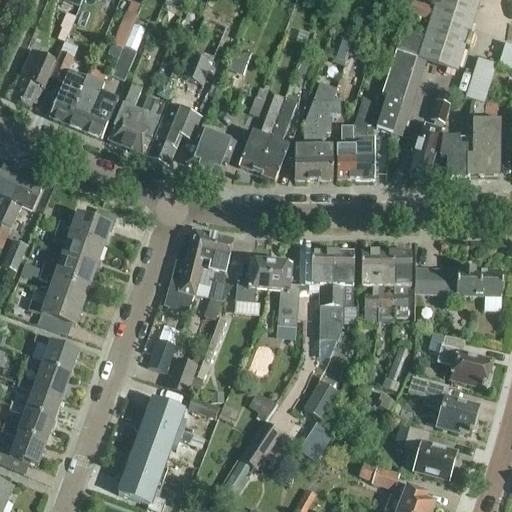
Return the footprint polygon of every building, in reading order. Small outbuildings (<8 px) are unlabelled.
[(82,0),(53,0),(54,0),(79,10),(82,0)] [(183,11),(186,0),(174,0),(171,7),(183,11)] [(410,82),(392,138),(400,140),(426,65),(457,75),(480,0),(437,0),(424,39),(417,62),(410,82)] [(407,17),(428,23),(433,10),(412,3),(407,17)] [(70,38),(76,14),(67,11),(61,36),(70,38)] [(113,48),(123,52),(137,20),(127,16),(113,48)] [(179,80),(202,90),(227,30),(203,21),(179,80)] [(376,132),(392,138),(410,82),(417,62),(424,39),(404,33),(381,99),(386,101),(376,132)] [(50,121),(67,129),(82,96),(87,83),(68,74),(73,61),(78,50),(65,45),(61,55),(56,67),(50,82),(64,89),(50,121)] [(113,81),(124,86),(137,56),(126,52),(113,81)] [(45,94),(50,82),(56,67),(32,56),(12,103),(30,112),(39,91),(45,94)] [(478,57),(468,96),(486,101),(497,62),(478,57)] [(304,79),(311,62),(302,59),(296,76),(304,79)] [(265,96),(255,92),(259,80),(250,77),(240,108),(259,114),(265,96)] [(82,96),(67,129),(84,137),(101,98),(102,95),(104,90),(87,83),(82,96)] [(108,145),(126,153),(140,118),(133,114),(142,92),(132,88),(108,145)] [(447,108),(451,96),(440,93),(431,124),(435,125),(433,130),(425,127),(420,143),(415,141),(410,156),(415,158),(409,178),(427,183),(449,108),(447,108)] [(101,98),(84,137),(101,144),(118,105),(101,98)] [(362,103),(353,130),(367,130),(370,130),(378,108),(362,103)] [(341,104),(327,105),(327,119),(323,119),(323,130),(314,130),(314,151),(312,151),(313,184),(332,184),(332,150),(327,150),(326,137),(331,137),(331,119),(341,119),(341,104)] [(140,118),(126,153),(143,160),(165,109),(154,105),(148,121),(140,118)] [(327,119),(327,105),(314,105),(304,130),(304,151),(294,151),(294,184),(313,184),(312,151),(314,151),(314,130),(323,130),(323,119),(327,119)] [(469,118),(482,121),(484,108),(472,106),(469,118)] [(495,119),(497,108),(485,106),(484,118),(495,119)] [(147,161),(168,170),(181,140),(191,144),(200,121),(168,109),(147,161)] [(238,170),(257,177),(280,118),(268,113),(258,139),(251,137),(238,170)] [(280,118),(257,177),(275,184),(288,151),(281,149),(291,122),(280,118)] [(468,177),(468,182),(499,182),(499,143),(500,143),(500,125),(472,125),(472,142),(472,159),(466,159),(466,176),(468,177)] [(353,149),(353,130),(340,130),(340,150),(336,150),(336,184),(355,184),(355,149),(353,149)] [(353,130),(353,149),(355,149),(355,184),(374,184),(374,142),(367,142),(367,130),(353,130)] [(186,168),(222,181),(235,148),(198,134),(186,168)] [(447,182),(468,182),(468,177),(466,176),(466,159),(472,159),(472,142),(460,142),(443,142),(440,160),(447,160),(447,182)] [(0,227),(0,228),(26,174),(5,165),(0,177),(0,227)] [(32,216),(46,183),(26,174),(0,228),(1,228),(11,232),(20,211),(32,216)] [(60,224),(56,233),(104,251),(111,230),(113,231),(117,219),(97,212),(93,223),(76,217),(72,229),(60,224)] [(41,228),(51,231),(55,222),(45,218),(41,228)] [(66,247),(62,258),(96,270),(104,251),(56,233),(53,243),(66,247)] [(202,273),(205,274),(213,240),(193,235),(185,268),(176,266),(172,284),(181,286),(179,295),(195,299),(202,273)] [(213,240),(205,274),(216,277),(210,303),(222,306),(228,289),(223,288),(233,244),(213,240)] [(1,269),(16,276),(27,250),(12,243),(1,269)] [(331,311),(332,255),(311,255),(310,290),(320,290),(319,344),(338,345),(343,326),(343,312),(331,311)] [(354,256),(332,255),(331,311),(343,312),(352,312),(354,256)] [(377,329),(377,327),(377,256),(360,256),(360,291),(372,292),(372,300),(363,299),(363,329),(377,329)] [(394,257),(377,256),(377,327),(394,327),(394,322),(394,257)] [(410,257),(394,257),(394,322),(407,322),(407,292),(410,292),(410,257)] [(45,263),(42,273),(89,290),(96,270),(62,258),(59,268),(45,263)] [(255,294),(268,295),(271,264),(258,263),(255,265),(249,265),(247,287),(236,286),(235,306),(253,308),(255,294)] [(271,264),(268,295),(280,296),(277,331),(296,332),(299,292),(288,291),(290,268),(285,268),(283,265),(271,264)] [(413,298),(456,300),(501,301),(501,295),(503,292),(503,285),(502,282),(502,276),(474,275),(475,272),(460,271),(460,274),(456,274),(456,275),(414,274),(413,298)] [(52,287),(48,297),(82,309),(89,290),(42,273),(39,282),(52,287)] [(82,309),(48,297),(44,307),(31,302),(28,313),(40,317),(37,327),(67,338),(71,328),(75,330),(82,309)] [(199,366),(209,370),(226,325),(217,321),(199,366)] [(48,350),(42,365),(41,369),(70,380),(78,356),(52,347),(53,343),(36,337),(33,345),(48,350)] [(428,354),(440,357),(445,340),(433,337),(428,354)] [(450,381),(484,391),(485,387),(488,388),(490,379),(488,378),(491,365),(470,359),(470,357),(462,355),(465,345),(445,340),(438,365),(453,369),(450,381)] [(156,347),(148,371),(166,377),(174,353),(156,347)] [(386,382),(395,386),(407,355),(398,351),(386,382)] [(40,373),(34,387),(33,391),(62,401),(70,380),(41,369),(42,365),(28,360),(25,367),(40,373)] [(167,392),(186,399),(196,369),(177,363),(167,392)] [(467,407),(468,406),(445,400),(448,390),(430,385),(412,380),(407,396),(425,401),(423,408),(441,414),(436,430),(471,439),(472,436),(475,434),(477,427),(475,423),(479,410),(467,407)] [(31,395),(26,411),(25,414),(54,425),(62,401),(33,391),(34,387),(19,382),(17,390),(31,395)] [(385,383),(382,390),(392,394),(395,387),(385,383)] [(209,396),(209,407),(223,407),(223,396),(209,396)] [(248,411),(258,417),(255,423),(262,427),(275,406),(257,396),(248,411)] [(386,413),(391,403),(381,398),(378,403),(382,405),(379,410),(386,413)] [(304,416),(318,424),(327,407),(313,399),(304,416)] [(180,424),(183,413),(152,402),(143,426),(137,425),(134,433),(139,436),(133,455),(165,466),(168,456),(174,458),(179,445),(183,436),(186,426),(180,424)] [(187,414),(215,423),(219,411),(191,402),(187,414)] [(23,419),(18,433),(16,437),(45,447),(54,425),(25,414),(26,411),(11,405),(8,413),(23,419)] [(218,421),(227,425),(233,413),(223,408),(218,421)] [(329,419),(324,428),(334,433),(339,424),(329,419)] [(240,463),(257,474),(281,437),(265,426),(240,463)] [(16,437),(18,433),(3,428),(0,435),(16,441),(8,460),(37,471),(45,447),(16,437)] [(426,446),(429,436),(409,430),(404,450),(418,454),(413,473),(449,483),(449,481),(452,479),(454,471),(453,469),(456,457),(438,452),(439,450),(426,446)] [(179,445),(190,449),(193,439),(183,436),(179,445)] [(193,439),(190,449),(201,453),(204,443),(193,439)] [(165,466),(133,455),(126,473),(120,473),(117,480),(122,484),(117,498),(148,509),(147,511),(162,511),(165,505),(153,500),(165,466)] [(400,505),(397,511),(432,511),(434,507),(424,503),(427,498),(396,486),(398,478),(376,471),(372,486),(394,494),(391,501),(400,505)] [(163,492),(174,496),(177,487),(166,484),(163,492)] [(0,486),(0,511),(9,511),(11,510),(7,505),(12,492),(0,486)] [(177,487),(174,496),(184,500),(188,491),(177,487)] [(184,511),(195,511),(198,508),(190,503),(184,511)]
